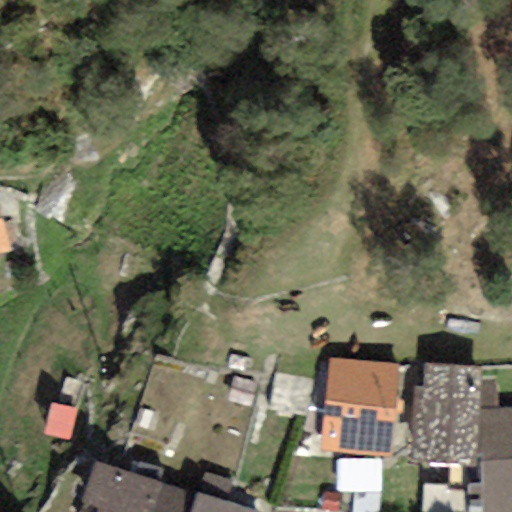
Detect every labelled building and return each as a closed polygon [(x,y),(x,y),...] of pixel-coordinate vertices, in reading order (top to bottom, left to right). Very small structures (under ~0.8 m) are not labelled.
[(399,455),(405,364),(331,360),(326,451),(399,455)] [(429,386),(419,385),(418,460),(487,461),(486,408),(487,365),(430,364),(429,386)] [(56,404),(47,434),(68,440),(77,410),(56,404)] [(511,511),(511,407),(486,408),(487,461),(487,482),(472,482),(472,511),(511,511)] [(263,511),(264,511),(100,461),(84,511),(263,511)]
